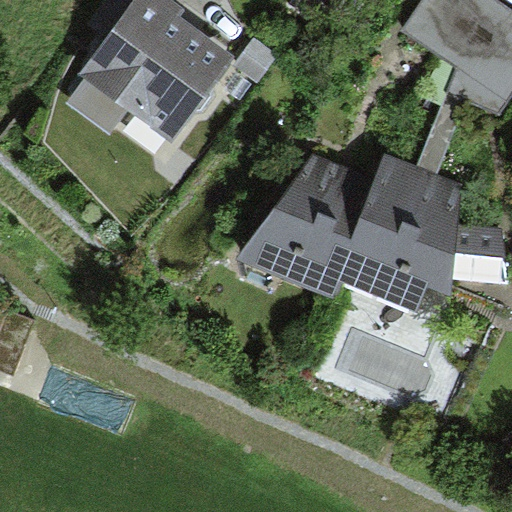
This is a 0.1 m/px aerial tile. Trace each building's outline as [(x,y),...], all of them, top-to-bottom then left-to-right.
[(188,29),(179,22),(185,13),(167,0),(138,0),(80,81),(174,148),(235,63),(188,29)] [(448,92),(499,116),(511,95),(511,18),(484,0),(423,0),(401,33),(460,71),(448,92)] [(277,59),(253,43),(236,68),(259,84),(277,59)] [(343,177),(312,165),(241,263),(333,299),(340,285),(420,317),(428,295),(452,304),(464,194),(424,179),(389,165),(377,190),(343,177)] [(0,363),(22,370),(37,321),(0,309),(0,363)]
